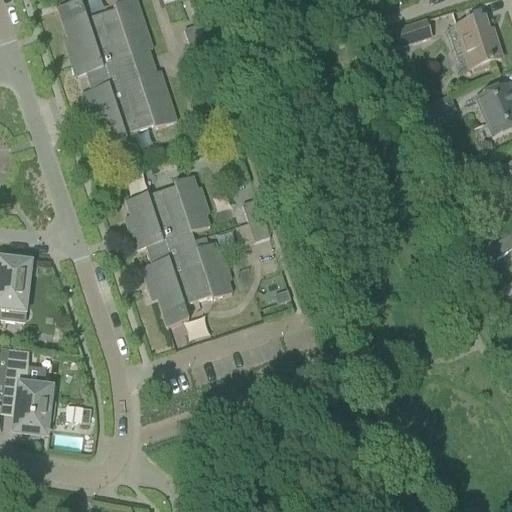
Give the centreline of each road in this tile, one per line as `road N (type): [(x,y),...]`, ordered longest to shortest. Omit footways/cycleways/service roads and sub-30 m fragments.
road 1 (residential): [(113,462),(122,443),(113,365),(69,242)]
road 2 (residential): [(69,242),(11,64)]
road 3 (residential): [(0,471),(102,483),(113,462)]
